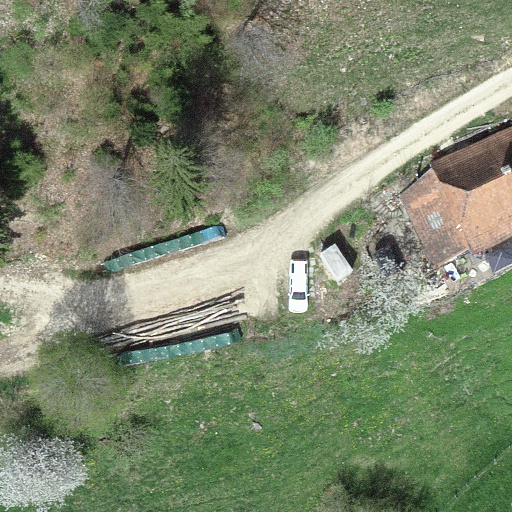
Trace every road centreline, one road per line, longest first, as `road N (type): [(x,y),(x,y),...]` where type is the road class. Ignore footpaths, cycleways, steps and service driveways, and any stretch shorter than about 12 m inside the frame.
road 1 (track): [(178,300),(511,82)]
road 2 (track): [(0,347),(178,300)]
